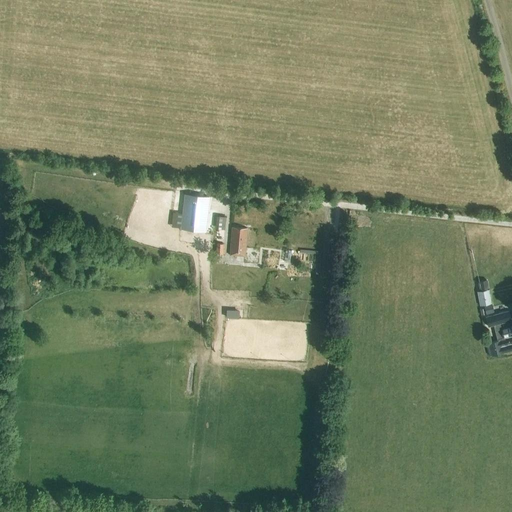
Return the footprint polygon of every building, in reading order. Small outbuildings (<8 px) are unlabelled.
[(205,232),(207,213),(182,210),(180,229),(205,232)] [(230,255),(245,256),(247,228),(232,227),(230,255)] [(302,252),(302,268),(319,269),(319,252),(302,252)] [(225,276),(257,276),(257,266),(225,265),(225,276)] [(487,280),(478,281),(479,290),(489,288),(487,280)] [(483,306),(491,304),(488,290),(477,292),(479,306),(483,306)] [(485,314),(494,312),(492,304),(491,304),(483,306),(485,314)] [(497,341),(485,344),(488,356),(511,350),(510,344),(511,343),(511,324),(500,327),(500,324),(511,321),(508,310),(485,317),(488,327),(493,325),(497,341)]
